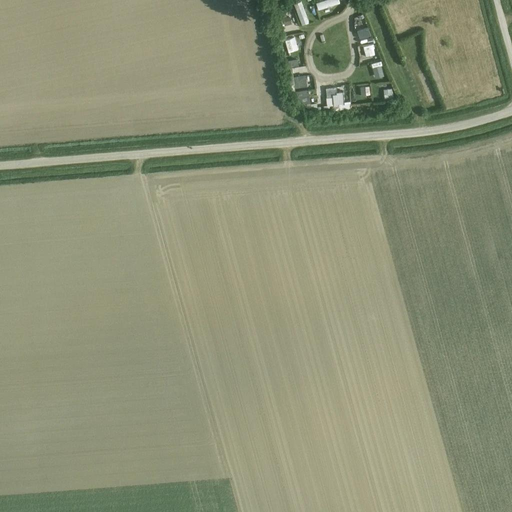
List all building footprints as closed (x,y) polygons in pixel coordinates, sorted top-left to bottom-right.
[(285,26),(292,24),(290,17),(283,18),(285,26)] [(372,28),(379,27),(377,17),(363,20),(365,34),(373,32),(372,28)] [(387,28),(390,38),(396,36),(392,27),(387,28)] [(425,32),(412,38),(416,46),(428,40),(425,32)] [(371,36),(374,47),(385,44),(382,33),(371,36)] [(390,50),(379,53),(382,63),(393,60),(390,50)] [(298,66),(297,59),(288,61),(289,67),(298,66)] [(404,69),(407,86),(413,85),(410,68),(404,69)] [(368,77),(368,88),(379,88),(379,76),(368,77)] [(401,79),(392,80),(393,88),(402,87),(401,79)] [(318,85),(318,94),(326,94),(326,85),(318,85)]
